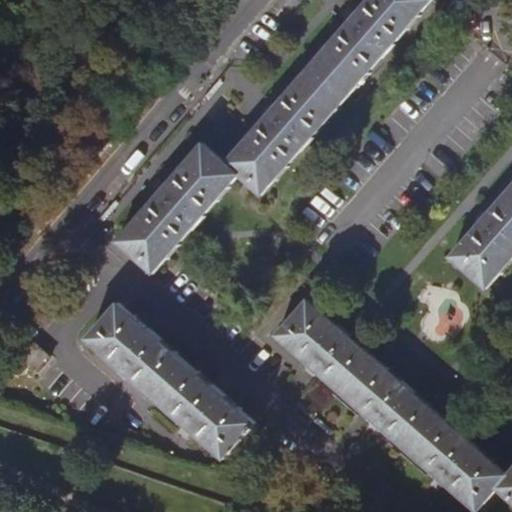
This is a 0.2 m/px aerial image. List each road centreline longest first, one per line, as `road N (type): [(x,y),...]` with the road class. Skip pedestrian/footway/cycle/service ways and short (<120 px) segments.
road 1 (unclassified): [(69,232),(370,488),(412,511)]
road 2 (unclassified): [(270,0),(69,232)]
